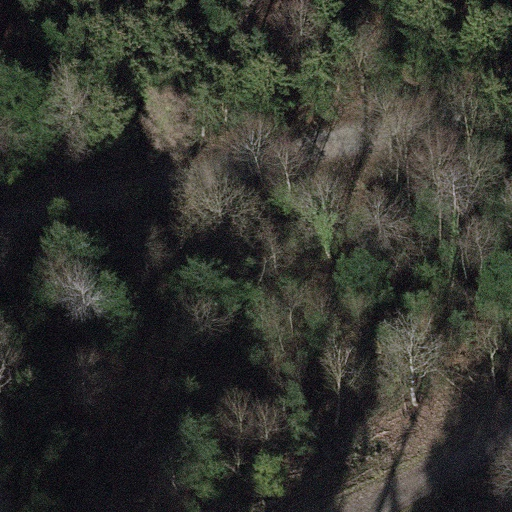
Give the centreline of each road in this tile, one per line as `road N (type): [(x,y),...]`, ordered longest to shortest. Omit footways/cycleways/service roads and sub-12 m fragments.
road 1 (track): [(511,115),(156,187),(0,229)]
road 2 (track): [(372,511),(511,441)]
